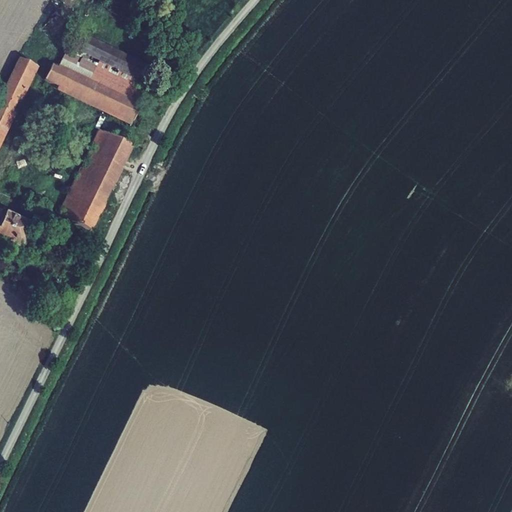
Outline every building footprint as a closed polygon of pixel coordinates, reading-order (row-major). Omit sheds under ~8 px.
[(75,31),(57,68),(138,107),(157,69),(75,31)] [(18,58),(0,94),(0,147),(38,69),(18,58)] [(51,65),(43,81),(57,87),(56,91),(130,126),(138,107),(57,68),(51,65)] [(97,131),(57,216),(90,233),(131,148),(97,131)] [(33,227),(0,210),(0,243),(20,253),(33,227)]
